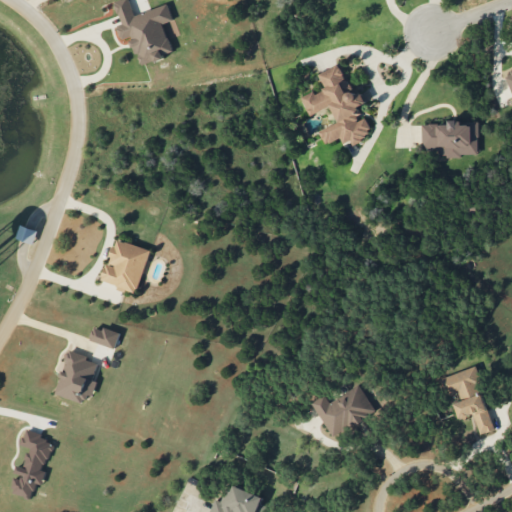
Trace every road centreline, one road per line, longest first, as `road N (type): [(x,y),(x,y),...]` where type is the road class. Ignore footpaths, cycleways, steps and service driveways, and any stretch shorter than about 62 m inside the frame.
road 1 (residential): [(0,340),(43,255),(81,126),(69,62),(52,32),(15,0)]
road 2 (residential): [(477,508),(451,473),(422,465),(390,480),(378,511)]
